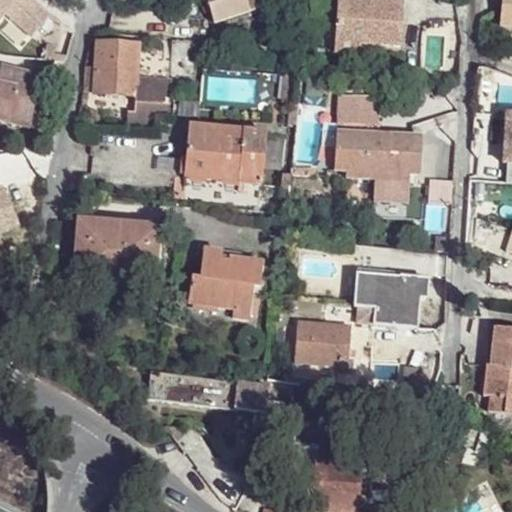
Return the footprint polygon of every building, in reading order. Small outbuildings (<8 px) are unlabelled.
[(25,0),(0,0),(0,24),(5,18),(32,42),(50,22),(25,0)] [(206,0),(215,23),(251,12),(250,10),(247,0),(206,0)] [(261,0),(247,0),(250,10),(263,6),(261,0)] [(403,2),(365,0),(336,0),(334,39),(370,41),(400,43),(403,2)] [(511,0),(502,0),(500,27),(511,28),(511,0)] [(370,41),(334,39),(333,52),(368,55),(370,41)] [(139,46),(98,46),(98,68),(95,88),(95,93),(135,96),(134,112),(127,111),(127,125),(149,126),(150,113),(167,114),(169,83),(136,80),(139,46)] [(98,68),(87,68),(89,86),(95,88),(98,68)] [(0,119),(32,127),(41,80),(2,71),(0,71),(0,119)] [(308,78),(293,75),(291,103),(305,106),(308,78)] [(338,99),(337,136),(376,138),(379,101),(338,99)] [(205,109),(177,108),(175,123),(204,123),(205,109)] [(223,138),(197,137),(194,183),(264,188),(263,185),(267,185),(271,161),(271,138),(224,134),(223,138)] [(376,138),(337,136),(336,173),(354,173),(354,182),(376,182),(375,204),(403,205),(404,177),(420,178),(423,142),(376,138)] [(157,230),(76,223),(72,259),(77,260),(75,285),(148,292),(151,267),(154,268),(157,230)] [(220,253),(203,251),(198,281),(191,280),(187,307),(230,314),(230,321),(246,323),(251,290),(258,292),(262,267),(227,260),(226,264),(219,262),(220,253)] [(430,285),(361,277),(357,303),(356,308),(374,311),(377,311),(373,326),(420,331),(423,305),(428,306),(430,285)] [(352,329),(300,323),(296,363),(341,368),(340,373),(356,375),(358,361),(349,360),(352,329)] [(511,326),(498,326),(489,391),(494,392),(492,406),(511,408),(511,326)] [(270,389),(148,375),(144,400),(268,415),(270,389)] [(410,380),(406,406),(419,408),(425,402),(427,382),(410,380)] [(295,426),(275,426),(274,448),(293,449),(295,447),(295,426)] [(465,432),(458,431),(452,448),(477,454),(483,437),(465,432)] [(359,442),(339,441),(338,461),(357,463),(359,462),(359,442)] [(317,449),(295,447),(293,449),(292,476),(299,477),(300,471),(316,472),(317,459),(317,449)] [(338,461),(317,459),(316,472),(315,511),(314,511),(354,511),(356,498),(357,463),(338,461)] [(359,462),(357,463),(356,498),(368,498),(371,464),(359,462)] [(407,466),(371,464),(368,498),(368,507),(404,509),(407,466)] [(316,472),(300,471),(299,477),(299,488),(310,490),(308,510),(315,511),(316,472)]
